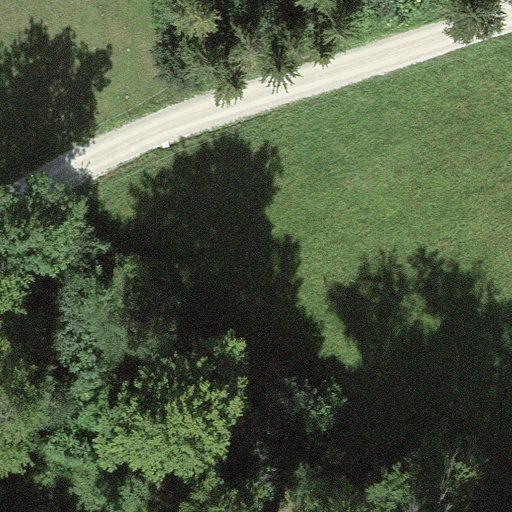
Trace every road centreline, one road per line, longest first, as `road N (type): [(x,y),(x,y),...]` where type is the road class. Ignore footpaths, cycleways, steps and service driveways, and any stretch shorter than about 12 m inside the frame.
road 1 (track): [(0,209),(104,155),(403,45),(511,16)]
road 2 (track): [(104,155),(103,0)]
